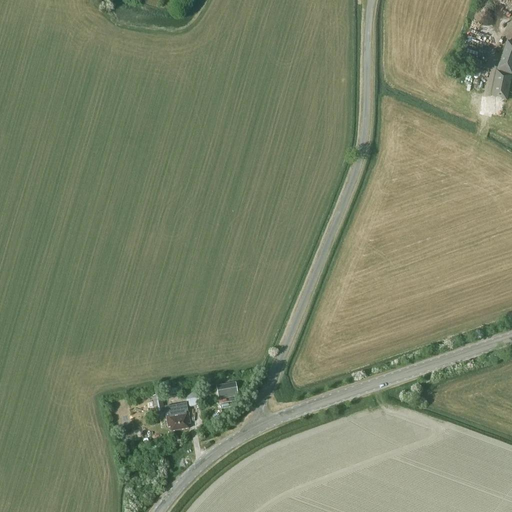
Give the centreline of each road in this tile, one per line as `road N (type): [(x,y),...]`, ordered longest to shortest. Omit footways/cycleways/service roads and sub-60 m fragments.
road 1 (unclassified): [(252,427),(360,155),(370,0)]
road 2 (tertiary): [(252,427),(511,338)]
road 3 (tertiary): [(156,511),(200,461),(252,427)]
